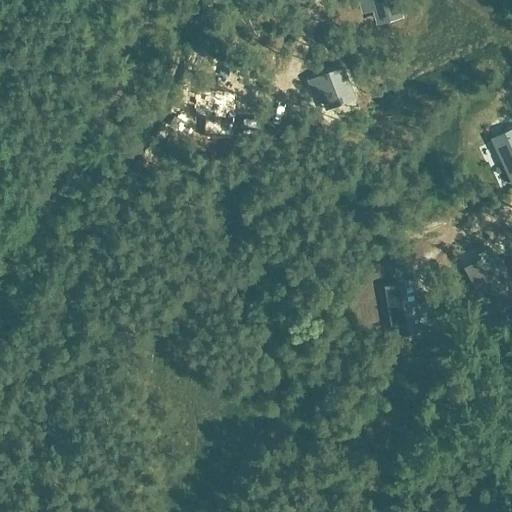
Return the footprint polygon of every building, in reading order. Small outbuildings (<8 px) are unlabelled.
[(374,7),(375,9),(398,3),(396,0),(360,0),(363,10),(374,7)] [(318,88),(325,105),(353,94),(343,66),(309,79),(313,90),(318,88)] [(217,85),(187,98),(200,127),(230,114),(217,85)] [(511,132),(494,141),(492,136),(490,137),(511,183),(511,132)] [(269,197),(264,186),(246,194),(265,236),(278,230),(283,241),(301,233),(289,204),(292,202),(287,189),(269,197)] [(466,266),(484,298),(492,294),(500,309),(511,301),(511,286),(489,246),(478,253),(481,257),(466,266)] [(408,338),(427,335),(426,326),(430,325),(428,308),(418,309),(417,302),(414,277),(400,279),(401,282),(385,285),(391,327),(406,324),(408,338)]
